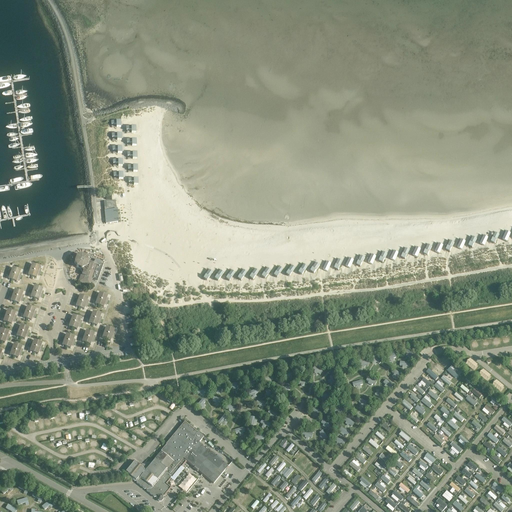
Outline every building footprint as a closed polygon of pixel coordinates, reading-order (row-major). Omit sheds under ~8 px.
[(123,191),(119,191),(118,188),(112,188),(112,198),(123,197),(123,191)] [(104,211),(106,224),(118,223),(117,210),(104,211)] [(495,234),(491,242),(495,244),(499,236),(495,234)] [(473,238),(468,247),(472,248),(477,240),(473,238)] [(450,242),(446,250),(450,252),(454,244),(450,242)] [(428,245),(423,254),(427,256),(432,247),(428,245)] [(409,251),(405,249),(401,258),(405,260),(409,251)] [(383,253),(379,261),(383,263),(387,255),(383,253)] [(83,273),(79,282),(86,285),(87,283),(89,284),(91,279),(97,281),(103,265),(101,265),(94,262),(93,264),(89,263),(87,257),(81,255),(76,258),(74,263),(77,268),(81,270),(80,270),(81,272),(82,273),(83,273)] [(356,265),(360,267),(365,258),(361,256),(356,265)] [(334,269),(338,271),(342,262),(339,260),(334,269)] [(316,263),(310,271),(314,274),(320,266),(316,263)] [(29,273),(28,276),(36,278),(37,276),(39,275),(40,272),(39,270),(40,267),(32,264),(31,267),(29,268),(28,271),(29,273)] [(304,265),(298,273),(301,275),(307,267),(304,265)] [(291,266),(286,274),(289,277),(295,269),(291,266)] [(9,277),(8,279),(17,282),(17,280),(20,279),(21,276),(20,273),(21,271),(12,268),(12,270),(9,272),(8,275),(9,277)] [(279,268),(273,276),(277,278),(283,270),(279,268)] [(267,269),(261,277),(265,279),(271,271),(267,269)] [(255,270),(249,278),(253,280),(259,272),(255,270)] [(209,271),(203,279),(207,281),(213,273),(209,271)] [(220,271),(214,279),(218,282),(224,274),(220,271)] [(231,271),(226,279),(229,282),(235,274),(231,271)] [(243,271),(237,279),(241,281),(247,273),(243,271)] [(31,295),(31,297),(39,300),(40,298),(42,297),(43,294),(42,291),(43,289),(35,286),(34,289),(31,290),(30,293),(31,295)] [(12,299),(11,301),(19,304),(20,302),(22,301),(23,297),(22,295),(23,293),(15,290),(14,292),(12,293),(11,296),(12,299)] [(96,302),(95,304),(104,307),(104,305),(107,304),(108,301),(107,299),(107,296),(99,293),(98,296),(96,297),(95,300),(96,302)] [(77,304),(76,307),(84,310),(85,307),(87,306),(88,303),(87,301),(88,298),(80,296),(79,298),(77,299),(76,302),(77,304)] [(24,316),(23,318),(31,321),(32,319),(35,317),(36,314),(34,312),(35,310),(27,307),(26,309),(24,310),(23,313),(24,316)] [(15,313),(7,311),(7,313),(4,314),(3,317),(4,319),(3,322),(12,325),(12,322),(15,321),(16,318),(15,316),(15,313)] [(90,321),(89,323),(97,326),(98,324),(100,323),(101,320),(100,317),(101,315),(93,312),(92,314),(90,316),(89,319),(90,321)] [(70,325),(69,327),(77,330),(78,327),(80,326),(81,323),(80,321),(81,319),(73,316),(72,318),(70,319),(69,322),(70,325)] [(17,334),(16,337),(25,340),(25,337),(28,336),(29,333),(28,331),(29,328),(20,326),(20,328),(17,329),(16,332),(17,334)] [(103,336),(102,338),(110,341),(111,339),(113,338),(115,335),(113,333),(114,330),(106,327),(105,330),(103,331),(102,334),(103,336)] [(0,341),(5,343),(6,341),(8,340),(9,337),(8,335),(9,332),(1,329),(0,331),(0,341)] [(83,340),(82,342),(90,345),(91,343),(94,342),(95,338),(93,336),(94,334),(86,331),(85,333),(83,334),(82,337),(83,340)] [(63,343),(62,346),(70,349),(71,346),(74,345),(75,342),(74,340),(74,337),(66,335),(65,337),(63,338),(62,341),(63,343)] [(31,349),(30,352),(38,354),(39,352),(41,351),(42,348),(41,346),(42,343),(34,340),(33,343),(31,344),(30,347),(31,349)] [(11,353),(10,355),(18,358),(19,356),(21,355),(22,352),(21,349),(22,347),(14,344),(13,347),(11,348),(10,351),(11,353)] [(418,352),(422,356),(430,348),(426,344),(418,352)] [(415,357),(408,349),(405,352),(412,360),(415,357)] [(380,365),(382,361),(374,355),(372,359),(380,365)] [(448,366),(452,362),(445,356),(443,358),(445,359),(443,361),(448,366)] [(355,369),(349,361),(346,363),(351,371),(355,369)] [(445,370),(437,364),(436,366),(437,367),(436,369),(441,374),(445,370)] [(323,372),(315,366),(312,370),(320,376),(323,372)] [(459,376),(450,368),(447,372),(456,379),(459,376)] [(402,375),(394,369),(392,373),(400,379),(402,375)] [(438,378),(429,370),(426,373),(435,381),(438,378)] [(338,384),(334,375),(330,377),(334,386),(338,384)] [(452,383),(443,376),(441,379),(449,386),(452,383)] [(476,384),(468,376),(466,380),(473,387),(476,384)] [(377,382),(368,377),(366,381),(375,386),(377,382)] [(432,385),(424,379),(421,381),(426,385),(425,387),(428,390),(432,385)] [(394,387),(386,380),(383,383),(391,390),(394,387)] [(445,391),(437,384),(434,387),(443,394),(445,391)] [(425,393),(417,386),(414,389),(422,396),(425,393)] [(469,391),(462,386),(460,388),(467,394),(469,391)] [(275,397),(269,389),(265,392),(271,399),(275,397)] [(482,396),(474,389),(472,392),(479,399),(482,396)] [(329,400),(331,396),(322,392),(320,396),(329,400)] [(439,398),(430,392),(428,395),(436,402),(439,398)] [(463,399),(456,394),(454,396),(461,402),(463,399)] [(419,401),(413,395),(410,397),(417,403),(419,401)] [(477,404),(468,397),(465,400),(474,407),(477,404)] [(502,404),(493,397),(491,400),(500,407),(502,404)] [(205,402),(202,399),(195,407),(198,410),(205,402)] [(370,404),(361,399),(359,403),(368,408),(370,404)] [(432,406),(424,399),(421,402),(430,409),(432,406)] [(457,406),(449,399),(446,402),(455,409),(457,406)] [(413,408),(404,400),(401,404),(410,411),(413,408)] [(425,413),(417,406),(415,409),(423,416),(425,413)] [(495,412),(487,406),(484,409),(492,416),(495,412)] [(322,412),(313,407),(311,411),(320,416),(322,412)] [(451,414),(443,408),(440,411),(448,417),(451,414)] [(279,414),(270,409),(267,414),(276,418),(279,414)] [(464,420),(456,413),(453,416),(462,423),(464,420)] [(488,421),(480,414),(478,417),(486,424),(488,421)] [(418,421),(411,415),(409,418),(416,424),(418,421)] [(227,419),(223,416),(217,424),(220,427),(227,419)] [(444,422),(436,416),(434,419),(442,425),(444,422)] [(355,424),(347,418),(344,421),(352,427),(355,424)] [(511,425),(504,418),(501,421),(509,428),(511,425)] [(271,424),(262,420),(260,424),(269,428),(271,424)] [(330,428),(332,425),(323,420),(321,424),(330,428)] [(459,428),(450,421),(447,424),(456,431),(459,428)] [(482,428),(474,421),(472,424),(479,431),(482,428)] [(141,466),(134,460),(125,472),(127,473),(127,475),(135,481),(136,481),(137,483),(145,490),(146,489),(146,491),(154,498),(156,497),(157,497),(157,500),(159,502),(162,501),(163,499),(163,497),(170,488),(166,484),(178,470),(179,471),(186,461),(214,484),(228,467),(199,443),(204,437),(198,432),(197,433),(185,422),(166,444),(167,445),(160,452),(161,452),(147,469),(144,466),(142,466),(141,466)] [(437,430),(429,423),(427,426),(435,433),(437,430)] [(391,430),(384,424),(381,427),(388,433),(391,430)] [(505,433),(497,426),(494,429),(503,436),(505,433)] [(350,433),(341,428),(339,431),(348,437),(350,433)] [(451,436),(443,428),(441,430),(449,438),(451,436)] [(476,436),(468,429),(465,431),(474,438),(476,436)] [(329,439),(323,431),(319,433),(325,441),(329,439)] [(384,439),(377,432),(375,434),(382,441),(384,439)] [(411,440),(402,432),(399,436),(408,443),(411,440)] [(499,441),(490,434),(487,437),(496,444),(499,441)] [(444,442),(436,435),(433,438),(442,445),(444,442)] [(469,443),(461,436),(458,439),(466,446),(469,443)] [(511,445),(505,439),(503,442),(510,448),(511,445)] [(379,447),(371,440),(368,443),(376,450),(379,447)] [(404,447),(396,441),(394,443),(402,450),(404,447)] [(494,449),(485,442),(483,446),(491,453),(494,449)] [(463,451),(453,443),(450,446),(460,454),(463,451)] [(294,447),(292,445),(286,451),(288,454),(294,447)] [(419,453),(409,445),(407,449),(416,456),(419,453)] [(298,459),(303,453),(301,451),(303,449),(301,447),(294,454),(298,459)] [(373,454),(364,447),(362,450),(370,457),(373,454)] [(397,454),(388,447),(386,450),(394,457),(397,454)] [(507,455),(498,448),(496,451),(505,458),(507,455)] [(301,461),(306,466),(308,463),(307,462),(312,457),(307,453),(301,461)] [(411,460),(403,453),(400,456),(409,463),(411,460)] [(436,461),(427,454),(425,458),(433,464),(436,461)] [(366,462),(358,455),(356,458),(363,465),(366,462)] [(391,462),(382,455),(379,458),(388,465),(391,462)] [(501,462),(493,455),(490,458),(499,465),(501,462)] [(272,467),(279,459),(275,456),(268,465),(272,467)] [(403,467),(396,461),(393,464),(400,470),(403,467)] [(428,468),(421,462),(419,464),(426,470),(428,468)] [(266,466),(263,463),(256,472),(259,474),(266,466)] [(286,465),(283,463),(276,471),(279,473),(286,465)] [(360,470),(351,463),(349,466),(358,473),(360,470)] [(384,470),(377,463),(375,466),(382,472),(384,470)] [(478,469),(470,463),(467,466),(475,472),(478,469)] [(443,474),(434,467),(431,470),(440,477),(443,474)] [(397,474),(390,468),(387,471),(394,478),(397,474)] [(273,471),(271,469),(265,476),(268,478),(273,471)] [(293,471),(290,469),(283,477),(286,479),(293,471)] [(423,476),(415,469),(412,472),(420,479),(423,476)] [(472,476),(464,470),(462,473),(469,480),(472,476)] [(322,475),(319,472),(312,481),(315,484),(322,475)] [(189,474),(179,487),(186,493),(197,480),(189,474)] [(427,474),(425,477),(433,484),(436,481),(427,474)] [(300,478),(297,475),(291,483),(294,486),(300,478)] [(486,482),(477,475),(475,478),(483,485),(486,482)] [(281,479),(278,476),(271,484),(274,487),(281,479)] [(390,482),(383,476),(380,479),(388,485),(390,482)] [(466,484),(458,477),(456,480),(464,487),(466,484)] [(329,481),(326,478),(319,488),(322,490),(329,481)] [(371,485),(362,478),(360,481),(368,489),(371,485)] [(416,483),(409,478),(407,480),(414,486),(416,483)] [(252,488),(257,482),(255,480),(249,486),(252,488)] [(309,484),(305,481),(297,490),(301,492),(309,484)] [(430,489),(422,481),(419,484),(428,492),(430,489)] [(288,485),(285,482),(279,489),(282,491),(288,485)] [(9,483),(0,490),(0,491),(3,495),(8,491),(10,493),(14,490),(9,483)] [(30,489),(20,483),(18,488),(23,491),(22,494),(26,496),(30,489)] [(386,491),(378,483),(375,486),(384,494),(386,491)] [(460,490),(452,483),(449,486),(458,493),(460,490)] [(503,490),(495,483),(493,487),(501,493),(503,490)] [(202,494),(201,492),(207,486),(205,484),(195,494),(198,496),(199,495),(200,496),(202,494)] [(410,491),(401,484),(399,487),(407,494),(410,491)] [(336,487),(333,485),(326,493),(329,495),(336,487)] [(295,491),(293,488),(286,497),(288,499),(295,491)] [(424,497),(415,489),(413,492),(421,500),(424,497)] [(313,492),(310,490),(303,498),(306,501),(313,492)] [(44,497),(34,491),(32,495),(37,499),(36,501),(40,504),(44,497)] [(379,498),(371,491),(368,494),(377,501),(379,498)] [(403,499),(395,492),(392,495),(400,502),(403,499)] [(453,498),(447,492),(442,497),(449,503),(453,498)] [(497,498),(490,492),(488,495),(495,501),(497,498)] [(272,496),(269,494),(263,502),(265,504),(272,496)] [(321,498),(317,496),(310,504),(314,507),(321,498)] [(468,503),(460,496),(458,499),(466,505),(468,503)] [(510,501),(504,496),(501,499),(508,504),(510,501)] [(27,497),(16,501),(17,506),(24,504),(25,507),(29,506),(27,497)] [(301,499),(298,497),(290,506),(294,508),(301,499)] [(419,505),(409,497),(406,500),(416,508),(419,505)] [(49,499),(41,507),(44,511),(49,507),(51,509),(55,506),(49,499)] [(397,507),(388,499),(385,502),(394,510),(397,507)] [(490,505),(482,499),(480,502),(488,508),(490,505)] [(447,507),(439,500),(436,503),(444,511),(447,507)] [(259,503),(257,501),(251,508),(253,510),(259,503)] [(278,504),(276,501),(270,508),(272,510),(278,504)] [(360,503),(357,501),(350,509),(353,511),(360,503)] [(15,511),(17,509),(8,503),(5,508),(10,511),(15,511)] [(322,511),(327,505),(324,503),(317,511),(318,511),(322,511)] [(462,511),(464,510),(455,503),(452,506),(459,511),(462,511)]
